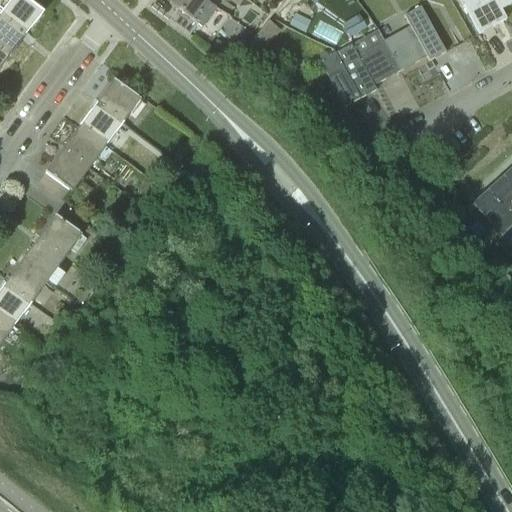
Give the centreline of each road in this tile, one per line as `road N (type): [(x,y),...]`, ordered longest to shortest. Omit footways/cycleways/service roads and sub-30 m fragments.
road 1 (residential): [(507,511),(426,379),(284,178),(112,12)]
road 2 (residential): [(0,163),(112,12)]
road 3 (residential): [(399,146),(511,75)]
